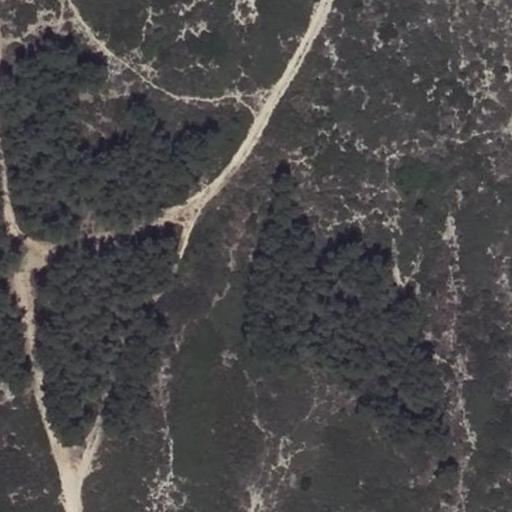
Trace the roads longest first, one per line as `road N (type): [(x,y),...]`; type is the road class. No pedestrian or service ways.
road 1 (track): [(73,507),(95,432),(183,229),(254,138),(328,0)]
road 2 (track): [(0,95),(46,416),(75,511)]
